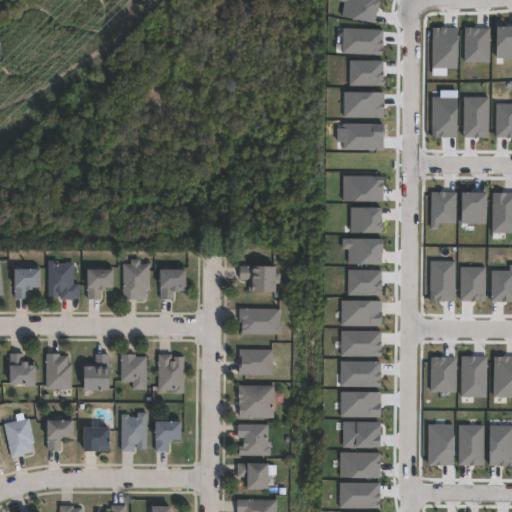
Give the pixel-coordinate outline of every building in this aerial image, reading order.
[(48,299),(48,263),(73,263),(73,284),(78,284),(78,299),(48,299)] [(147,264),(147,299),(122,299),(122,264),(147,264)] [(274,266),(274,293),(248,293),(248,281),(238,281),(238,266),(274,266)] [(13,299),(13,270),(39,270),(39,289),(28,289),(28,299),(13,299)] [(112,289),(100,289),(100,300),(86,299),(86,270),(112,270),(112,289)] [(185,270),(185,291),(173,291),(173,300),(159,300),(159,270),(185,270)] [(279,310),(279,335),(238,335),(238,310),(279,310)] [(271,375),(238,375),(238,350),(271,350),(271,375)] [(25,354),(25,365),(34,365),(34,385),(9,385),(9,354),(25,354)] [(70,389),(45,389),(45,354),(70,354),(70,389)] [(108,390),(83,390),(83,366),(94,366),(94,354),(108,354),(108,390)] [(146,356),(146,389),(131,389),(131,382),(120,382),(120,356),(146,356)] [(183,356),(183,392),(157,392),(157,356),(183,356)] [(237,418),(237,387),(272,387),(272,418),(237,418)] [(146,451),(120,451),(120,414),(146,414),(146,451)] [(11,458),(3,425),(27,419),(35,453),(11,458)] [(46,421),(72,421),(72,441),(60,441),(60,451),(46,451),(46,421)] [(180,422),(180,441),(168,441),(168,451),(154,451),(154,422),(180,422)] [(268,425),(268,456),(237,456),(237,425),(268,425)] [(108,451),(82,451),(82,428),(109,428),(108,451)] [(267,491),(246,491),(246,479),(237,479),(237,464),(267,464),(267,491)] [(275,511),(236,511),(236,500),(276,500),(275,511)]
